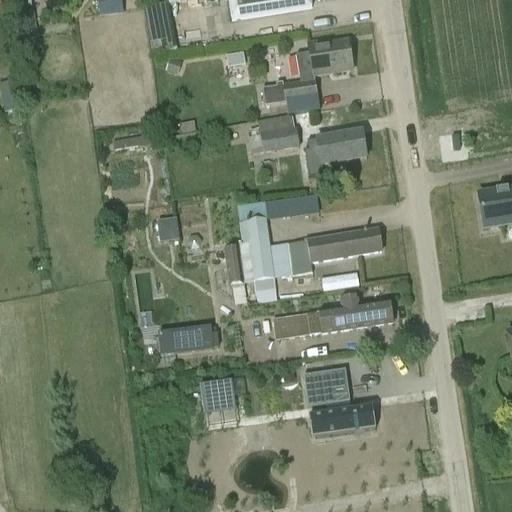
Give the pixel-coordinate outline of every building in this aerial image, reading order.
[(30,0),(13,0),(16,14),(32,11),(30,0)] [(99,18),(123,15),(121,0),(111,0),(97,2),(99,18)] [(228,0),(232,23),(313,10),(311,0),(228,0)] [(146,9),(157,54),(174,50),(164,4),(146,9)] [(19,26),(13,27),(15,43),(37,40),(34,14),(18,17),(19,26)] [(284,88),(262,91),(264,108),(287,105),(288,116),(318,112),(314,80),(353,74),(348,43),(328,46),(328,42),(308,45),(309,55),(297,57),(300,84),(283,87),(284,88)] [(17,84),(0,86),(0,89),(4,115),(21,112),(17,84)] [(250,139),(248,140),(251,157),(263,155),(263,156),(300,150),(296,131),(294,131),(260,137),(259,131),(249,133),(250,139)] [(309,153),(305,153),(309,179),(323,177),(322,170),(368,162),(363,133),(315,140),(316,143),(308,144),(309,153)] [(115,151),(148,145),(146,134),(113,139),(115,151)] [(496,195),(479,197),(484,231),(511,226),(511,191),(508,192),(508,191),(507,191),(507,193),(497,194),(496,193),(495,193),(496,195)] [(314,196),(299,199),(302,215),(317,211),(314,196)] [(271,281),(291,279),(312,275),(311,266),(382,254),(378,232),(286,248),(267,250),(262,209),(237,213),(242,249),(223,252),(229,292),(254,288),(256,299),(273,297),(271,281)] [(174,222),(159,224),(162,242),(177,240),(174,222)] [(511,240),(511,237),(495,240),(497,251),(461,258),(466,284),(511,275),(511,240)] [(358,289),(357,276),(320,278),(321,290),(358,289)] [(342,311),(274,322),(277,342),(393,325),(390,306),(359,310),(358,300),(341,303),(342,311)] [(156,338),(154,310),(140,311),(143,339),(156,338)] [(210,331),(159,337),(162,358),(212,353),(212,347),(218,347),(217,337),(211,337),(210,331)] [(345,372),(303,378),(308,410),(326,407),(327,415),(309,418),(312,441),(375,432),(372,409),(351,412),(345,372)] [(243,382),(200,387),(202,403),(245,397),(243,382)]
